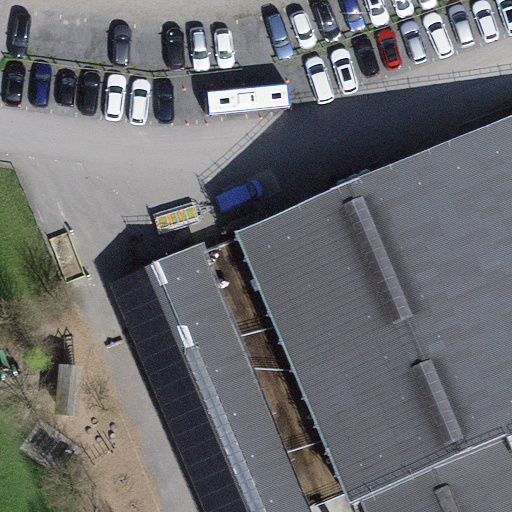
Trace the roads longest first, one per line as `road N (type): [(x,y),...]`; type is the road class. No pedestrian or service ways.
road 1 (track): [(0,121),(147,141),(472,78),(511,63)]
road 2 (unknown): [(98,134),(84,289),(182,511)]
